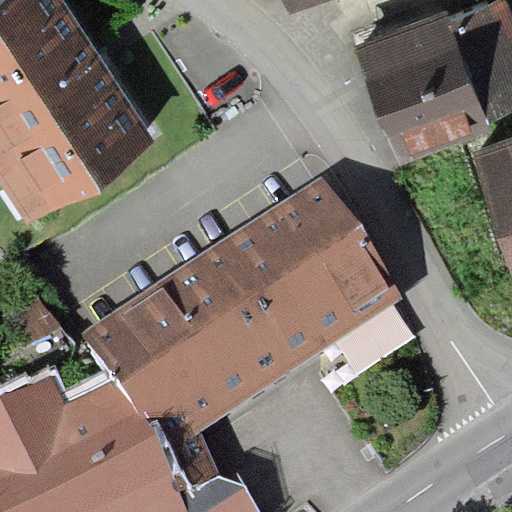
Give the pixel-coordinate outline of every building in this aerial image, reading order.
[(149,120),(69,0),(0,0),(0,154),(30,199),(149,120)] [(447,0),(442,0),(363,31),(406,141),(490,109),(486,99),(511,88),(511,0),(476,0),(451,10),(447,0)] [(511,130),(479,143),(511,240),(511,130)] [(401,300),(322,181),(89,335),(116,384),(175,511),(261,511),(246,488),(220,480),(202,433),(401,300)] [(175,511),(116,384),(68,409),(54,380),(0,404),(0,511),(175,511)]
